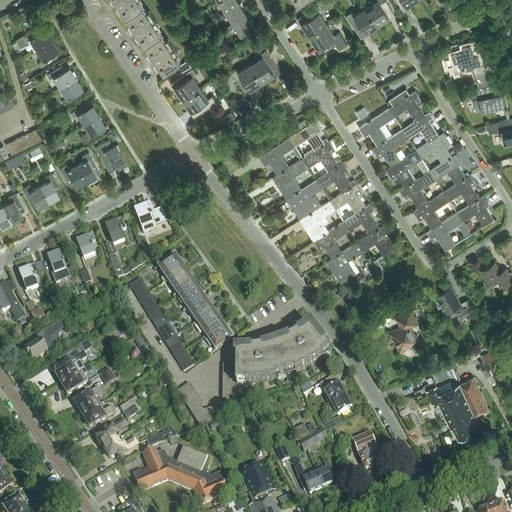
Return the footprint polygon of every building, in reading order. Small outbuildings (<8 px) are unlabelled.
[(119,4),(127,16),(143,5),(139,0),(116,0),(114,2),(117,6),(119,4)] [(226,12),(239,4),(236,0),(220,0),(219,1),(212,5),(214,9),(221,4),(226,12)] [(386,0),(377,0),(366,7),(378,26),(395,15),(386,1),(386,0)] [(396,0),(402,10),(417,0),(396,0)] [(228,16),(233,24),(247,15),(239,4),(226,12),(219,17),(222,20),(228,16)] [(138,32),(146,43),(161,33),(143,5),(127,16),(135,28),(133,29),(135,34),(138,32)] [(298,19),(309,35),(328,23),(320,12),(323,10),(320,5),(298,19)] [(367,33),(378,26),(366,7),(355,15),(353,12),(347,16),(361,38),(368,34),(367,33)] [(241,36),(254,27),(247,15),(233,24),(227,28),(229,32),(236,27),(241,36)] [(328,23),(309,35),(321,52),(335,43),(340,50),(347,46),(338,33),(335,35),(328,23)] [(29,39),(36,49),(53,39),(46,28),(41,31),(39,27),(23,37),(22,35),(14,40),(18,46),(26,41),(29,39)] [(180,61),(161,33),(146,43),(154,56),(151,58),(154,62),(157,60),(165,72),(180,61)] [(60,50),(53,39),(36,49),(42,60),(39,62),(41,66),(57,57),(55,53),(60,50)] [(473,65),(479,88),(491,85),(485,61),(481,62),(479,55),(475,56),(471,44),(455,48),(456,53),(453,54),(454,57),(446,59),(448,68),(452,67),(455,76),(467,73),(465,67),(473,65)] [(251,65),(263,83),(280,72),(266,51),(261,54),(263,58),(251,65)] [(183,64),(187,70),(192,67),(188,60),(183,64)] [(245,94),(263,83),(251,65),(240,72),(238,69),(232,72),(245,94)] [(53,77),(60,87),(77,77),(70,66),(64,70),(62,66),(47,75),(49,79),(53,77)] [(172,83),(183,99),(201,88),(194,77),(197,74),(193,69),(172,83)] [(24,71),(20,74),(24,81),(28,78),(24,71)] [(83,88),(77,77),(60,87),(66,98),(62,100),(65,104),(80,95),(78,91),(83,88)] [(35,86),(32,81),(26,84),(29,89),(35,86)] [(491,85),(479,88),(476,89),(461,93),(463,100),(479,96),(483,111),(508,105),(505,92),(494,95),(491,85)] [(209,99),(201,88),(183,99),(195,116),(216,102),(212,96),(209,99)] [(407,108),(414,121),(425,114),(417,102),(421,100),(415,90),(410,93),(406,88),(389,98),(393,104),(389,107),(395,116),(407,108)] [(8,96),(2,98),(7,109),(13,107),(8,96)] [(78,115),(84,125),(100,115),(93,105),(89,107),(87,103),(71,112),(74,117),(78,115)] [(395,116),(389,107),(359,126),(365,135),(369,133),(377,145),(387,138),(379,126),(395,116)] [(363,108),(356,112),(361,119),(367,114),(363,108)] [(414,121),(402,128),(408,137),(420,129),(428,142),(439,135),(431,122),(434,120),(429,112),(425,114),(414,121)] [(106,125),(100,115),(84,125),(88,132),(80,137),(86,144),(105,133),(102,128),(106,125)] [(507,119),(487,124),(490,134),(502,131),(505,144),(511,142),(511,117),(510,118),(507,119)] [(306,137),(314,150),(325,143),(323,140),(317,131),(320,128),(315,119),(311,122),(308,124),(302,128),(289,136),(294,145),(306,137)] [(305,119),(299,123),(302,128),(308,124),(305,119)] [(30,132),(35,143),(44,139),(38,128),(30,132)] [(393,147),(408,137),(402,128),(387,138),(377,145),(373,147),(378,156),(383,154),(391,166),(400,159),(393,147)] [(30,145),(35,143),(30,132),(25,134),(30,145)] [(434,151),(442,162),(452,156),(444,144),(448,141),(442,132),(439,135),(428,142),(416,149),(422,158),(434,151)] [(25,148),(30,145),(25,134),(19,137),(25,148)] [(269,162),(277,174),(287,168),(279,155),(294,145),(289,136),(259,155),(265,164),(269,162)] [(19,151),(25,148),(19,137),(14,140),(19,151)] [(113,146),(109,139),(95,146),(108,171),(114,168),(114,167),(125,161),(116,144),(113,146)] [(11,155),(19,151),(14,140),(6,144),(11,155)] [(329,140),(325,143),(314,150),(302,158),(308,167),(320,159),(328,171),(339,164),(337,162),(331,152),(335,150),(329,140)] [(0,146),(0,152),(3,159),(8,156),(3,145),(0,146)] [(396,175),(404,187),(414,181),(406,169),(422,158),(416,149),(413,145),(408,148),(411,152),(400,159),(391,166),(387,169),(392,178),(396,175)] [(40,147),(31,151),(34,157),(42,153),(40,147)] [(22,153),(15,156),(18,162),(25,159),(22,153)] [(77,165),(86,182),(97,176),(95,172),(99,170),(89,153),(82,156),(84,159),(83,160),(83,161),(77,165)] [(448,172),(455,183),(466,177),(458,165),(462,163),(456,153),(452,156),(442,162),(430,170),(436,180),(448,172)] [(273,177),(287,198),(301,189),(293,177),(308,167),(302,158),(287,168),(277,174),(273,177)] [(334,180),(342,192),(352,186),(350,183),(344,173),(348,171),(342,162),(339,164),(328,171),(316,179),(322,188),(334,180)] [(75,188),(86,182),(77,165),(70,168),(69,167),(68,168),(67,165),(59,169),(69,186),(73,184),(75,188)] [(410,196),(417,208),(427,201),(420,190),(436,180),(430,170),(414,181),(404,187),(400,190),(406,199),(410,196)] [(47,180),(46,181),(47,182),(40,185),(49,202),(59,196),(58,193),(62,190),(52,173),(45,177),(47,180)] [(462,193),(469,205),(479,198),(472,186),(476,184),(470,174),(466,177),(455,183),(443,191),(449,201),(462,193)] [(297,204),(304,217),(314,210),(306,198),(322,188),(316,179),(301,189),(287,198),(293,207),(297,204)] [(356,183),(352,186),(342,192),(330,200),(336,209),(348,201),(355,213),(366,206),(358,194),(362,192),(356,183)] [(36,204),(38,208),(49,202),(40,185),(33,189),(33,188),(32,188),(30,185),(23,189),(32,206),(36,204)] [(424,218),(431,229),(441,223),(434,211),(449,201),(443,191),(427,201),(417,208),(413,210),(420,220),(424,218)] [(16,193),(8,197),(10,200),(9,201),(10,202),(3,206),(12,222),(23,216),(21,213),(25,210),(16,193)] [(483,195),(479,198),(469,205),(457,213),(463,222),(475,214),(483,226),(493,220),(485,207),(489,205),(483,195)] [(320,219),(336,209),(330,200),(314,210),(304,217),(300,219),(306,228),(310,225),(318,237),(328,231),(320,219)] [(162,209),(154,212),(153,210),(150,202),(141,206),(141,207),(135,210),(144,233),(156,229),(155,227),(167,222),(162,209)] [(361,222),(369,234),(380,228),(372,215),(376,213),(370,204),(366,206),(355,213),(344,221),(349,230),(361,222)] [(0,224),(1,227),(12,222),(3,206),(0,207),(0,224)] [(447,232),(463,222),(457,213),(441,223),(431,229),(427,232),(433,241),(437,238),(445,251),(455,244),(447,232)] [(105,226),(113,246),(125,241),(121,229),(122,229),(121,227),(125,226),(121,217),(111,221),(112,223),(105,226)] [(324,246),(332,259),(342,252),(334,240),(349,230),(344,221),(328,231),(318,237),(314,240),(320,249),(324,246)] [(383,225),(380,228),(369,234),(357,242),(363,251),(375,243),(383,255),(393,249),(385,237),(389,234),(383,225)] [(83,237),(84,239),(77,241),(84,259),(96,255),(94,248),(94,246),(93,246),(92,243),(96,242),(92,233),(83,237)] [(150,251),(145,239),(139,242),(143,253),(144,253),(150,251)] [(352,259),(363,251),(357,242),(342,252),(332,259),(328,261),(341,282),(359,271),(352,259)] [(511,243),(511,242),(501,248),(504,253),(511,247),(511,243)] [(63,249),(54,252),(55,255),(48,257),(54,274),(52,275),(56,284),(61,282),(60,280),(69,277),(64,264),(65,263),(64,261),(63,262),(62,259),(67,257),(63,249)] [(150,251),(144,253),(146,258),(154,255),(152,250),(150,251)] [(167,282),(186,268),(176,254),(157,267),(167,282)] [(124,276),(116,255),(109,257),(117,279),(124,276)] [(500,272),(495,262),(481,270),(489,284),(497,280),(502,288),(511,282),(511,278),(506,268),(500,272)] [(34,275),(38,273),(35,264),(26,268),(26,269),(19,272),(27,292),(39,287),(36,281),(38,280),(37,278),(35,278),(34,275)] [(377,273),(371,264),(366,267),(372,277),(377,273)] [(196,283),(186,268),(167,282),(177,296),(196,283)] [(91,282),(87,270),(81,272),(85,284),(91,282)] [(140,279),(129,286),(132,290),(138,301),(150,294),(140,279)] [(0,315),(10,309),(15,318),(17,323),(26,318),(6,282),(0,285),(0,291),(0,292),(0,315)] [(177,296),(186,310),(205,296),(196,283),(177,296)] [(64,302),(58,286),(52,288),(58,304),(64,302)] [(460,304),(450,287),(436,295),(447,314),(454,310),(459,320),(474,312),(467,300),(460,304)] [(150,294),(138,301),(147,316),(159,308),(150,294)] [(186,310),(196,323),(215,310),(205,296),(186,310)] [(35,311),(30,302),(25,305),(35,322),(44,317),(39,309),(35,311)] [(159,308),(147,316),(156,330),(167,323),(159,308)] [(400,326),(388,333),(390,337),(392,338),(397,347),(397,349),(399,354),(407,350),(407,347),(411,345),(413,346),(421,342),(417,335),(414,334),(411,328),(418,324),(410,309),(394,318),(395,320),(396,320),(400,326)] [(196,323),(206,337),(224,324),(215,310),(196,323)] [(167,323),(156,330),(165,344),(176,337),(167,323)] [(36,339),(30,342),(33,346),(26,351),(28,355),(33,363),(55,349),(49,338),(64,329),(60,324),(43,331),(39,334),(40,336),(36,339)] [(216,351),(234,339),(224,324),(206,337),(216,351)] [(236,375),(236,381),(236,385),(246,385),(278,380),(295,374),(324,359),(331,353),(311,326),(302,333),(285,342),(266,348),(247,351),(237,351),(236,357),(236,363),(236,369),(236,375)] [(479,326),(471,330),(478,347),(486,343),(479,326)] [(148,347),(141,335),(134,339),(142,351),(148,347)] [(176,337),(165,344),(174,359),(185,351),(176,337)] [(77,374),(84,370),(80,362),(87,358),(80,346),(67,354),(71,361),(56,370),(58,375),(56,376),(61,384),(77,374)] [(497,365),(491,349),(481,353),(488,369),(489,368),(496,366),(497,365)] [(185,351),(174,359),(183,374),(195,366),(185,351)] [(498,387),(505,384),(499,372),(496,366),(489,368),(493,375),(498,387)] [(84,370),(77,374),(61,384),(68,396),(88,383),(84,377),(92,372),(89,367),(84,370)] [(115,380),(109,369),(99,375),(106,386),(115,380)] [(346,396),(334,375),(328,379),(329,379),(320,385),(331,405),(346,396)] [(474,378),(459,385),(474,416),(488,410),(474,378)] [(300,388),(303,394),(313,389),(310,383),(300,388)] [(178,392),(181,397),(192,389),(189,384),(178,392)] [(440,393),(437,386),(427,391),(433,404),(437,402),(446,422),(448,421),(452,430),(453,429),(459,440),(480,430),(474,416),(459,385),(440,393)] [(81,417),(98,407),(94,400),(103,394),(99,388),(80,400),(80,401),(76,404),(78,408),(76,409),(81,417)] [(195,394),(192,389),(181,397),(184,402),(195,394)] [(144,394),(136,399),(139,403),(147,398),(144,394)] [(184,402),(187,407),(199,399),(195,394),(184,402)] [(353,408),(346,396),(331,405),(338,416),(353,408)] [(236,412),(236,399),(222,398),(222,406),(225,416),(236,412)] [(135,399),(120,409),(127,420),(142,410),(135,399)] [(202,404),(199,399),(187,407),(190,412),(202,404)] [(190,412),(197,424),(202,421),(205,410),(202,404),(190,412)] [(218,419),(225,416),(222,406),(215,408),(218,419)] [(94,425),(95,425),(114,414),(111,408),(102,414),(98,407),(81,417),(85,424),(87,423),(90,427),(94,425)] [(215,408),(210,409),(213,422),(218,419),(215,408)] [(205,410),(202,421),(197,424),(199,427),(213,422),(210,409),(205,410)] [(104,449),(120,439),(117,432),(127,426),(124,421),(104,433),(105,434),(98,438),(99,440),(98,442),(97,444),(99,447),(102,448),(103,447),(104,449)] [(217,421),(209,425),(211,431),(219,427),(217,421)] [(331,422),(321,427),(324,434),(335,428),(331,422)] [(303,425),(294,430),(298,437),(296,438),(303,452),(306,450),(308,454),(319,449),(317,445),(327,440),(322,432),(317,435),(312,425),(305,429),(303,425)] [(171,432),(147,441),(150,448),(174,439),(171,432)] [(384,463),(371,434),(352,442),(365,471),(376,466),(377,468),(383,465),(383,464),(384,463)] [(117,456),(118,457),(138,445),(135,439),(124,446),(120,439),(104,449),(110,459),(117,456)] [(288,459),(283,447),(277,450),(282,462),(288,459)] [(155,450),(143,455),(149,470),(141,473),(140,471),(133,474),(140,492),(168,481),(195,492),(201,506),(213,501),(212,500),(228,493),(220,474),(208,479),(204,477),(205,475),(201,473),(208,458),(184,448),(177,463),(172,461),(172,463),(168,462),(163,451),(157,454),(155,450)] [(136,454),(119,462),(121,466),(138,459),(136,454)] [(276,511),(270,498),(268,499),(267,495),(276,491),(264,463),(240,474),(254,505),(250,507),(252,511),(276,511)] [(327,471),(317,475),(323,489),(333,485),(331,480),(335,479),(329,464),(325,465),(327,471)] [(309,495),(323,489),(317,475),(306,479),(301,467),(294,469),(297,477),(304,492),(307,491),(309,495)] [(0,493),(10,486),(3,475),(0,477),(0,493)] [(15,511),(24,507),(21,502),(21,500),(19,497),(17,497),(16,496),(1,506),(6,511),(5,511),(15,511)] [(291,502),(288,497),(279,501),(282,506),(291,502)] [(239,511),(243,510),(240,501),(234,503),(237,511),(239,511)] [(509,511),(507,511),(504,503),(491,508),(492,511),(509,511)]
